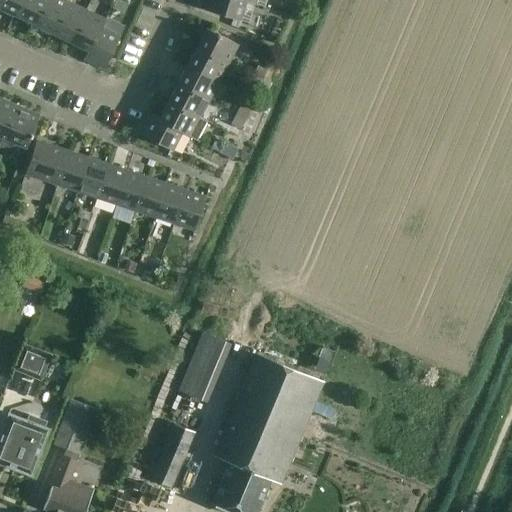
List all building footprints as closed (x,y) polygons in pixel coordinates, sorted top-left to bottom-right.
[(0,0),(0,8),(14,15),(20,0),(0,0)] [(32,24),(43,0),(20,0),(14,15),(32,24)] [(50,33),(65,0),(43,0),(32,24),(50,33)] [(68,41),(85,9),(67,0),(65,0),(50,33),(68,41)] [(208,0),(205,11),(239,21),(245,1),(243,0),(208,0)] [(86,50),(105,19),(105,18),(85,9),(68,41),(86,50)] [(105,19),(86,50),(82,58),(103,68),(119,35),(112,32),(116,24),(105,19)] [(195,46),(228,63),(237,44),(205,27),(195,46)] [(218,82),(228,63),(195,46),(185,65),(218,82)] [(209,98),(218,82),(185,65),(176,82),(209,98)] [(251,75),(261,80),(266,70),(256,65),(251,75)] [(255,91),(261,80),(251,75),(245,86),(255,91)] [(199,118),(209,98),(176,82),(166,101),(199,118)] [(0,146),(1,147),(18,106),(0,98),(0,146)] [(189,137),(199,118),(166,101),(157,118),(156,119),(180,131),(180,133),(181,133),(189,137)] [(239,114),(244,117),(249,108),(240,103),(235,112),(239,114)] [(18,106),(1,147),(21,156),(24,149),(38,114),(18,106)] [(238,128),(244,117),(239,114),(235,112),(229,124),(238,128)] [(156,119),(157,118),(150,114),(139,134),(171,151),(181,133),(180,133),(180,131),(156,119)] [(59,187),(70,151),(35,140),(23,175),(59,187)] [(227,157),(233,146),(224,141),(218,152),(227,157)] [(81,194),(92,159),(70,151),(59,187),(81,194)] [(102,201),(114,166),(92,159),(81,194),(102,201)] [(120,207),(132,172),(114,166),(102,201),(120,207)] [(141,214),(153,179),(132,172),(120,207),(141,214)] [(159,220),(170,185),(153,179),(141,214),(159,220)] [(176,225),(187,190),(170,185),(159,220),(176,225)] [(187,190),(176,225),(193,231),(205,196),(187,190)] [(1,222),(0,222),(20,230),(24,223),(4,215),(1,222)] [(62,233),(59,243),(71,246),(74,236),(62,233)] [(110,261),(113,254),(101,250),(98,257),(110,261)] [(125,260),(122,269),(132,273),(136,264),(125,260)] [(144,264),(139,277),(151,281),(156,269),(144,264)] [(24,274),(19,287),(37,295),(42,282),(24,274)] [(24,303),(19,314),(31,319),(35,308),(24,303)] [(40,381),(50,354),(37,349),(21,343),(11,370),(40,381)] [(279,483),(323,381),(254,352),(212,454),(227,460),(210,502),(232,511),(255,511),(270,479),(279,483)] [(76,460),(96,408),(69,398),(51,443),(65,449),(63,455),(62,454),(41,508),(52,511),(83,511),(93,488),(70,479),(77,460),(76,460)] [(25,420),(6,413),(0,430),(0,462),(4,464),(3,467),(13,470),(14,468),(27,473),(28,474),(29,472),(45,428),(42,427),(44,421),(27,415),(25,420)] [(170,487),(193,431),(172,423),(155,463),(150,461),(144,476),(170,487)]
